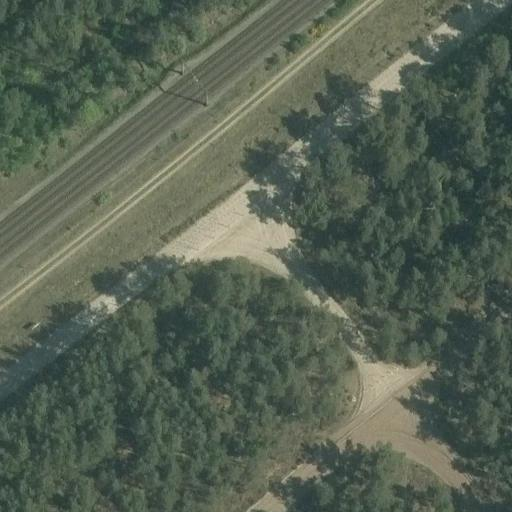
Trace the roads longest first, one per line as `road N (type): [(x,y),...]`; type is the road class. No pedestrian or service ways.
road 1 (track): [(0,386),(490,0)]
road 2 (track): [(0,304),(376,0)]
road 3 (track): [(511,297),(269,511)]
